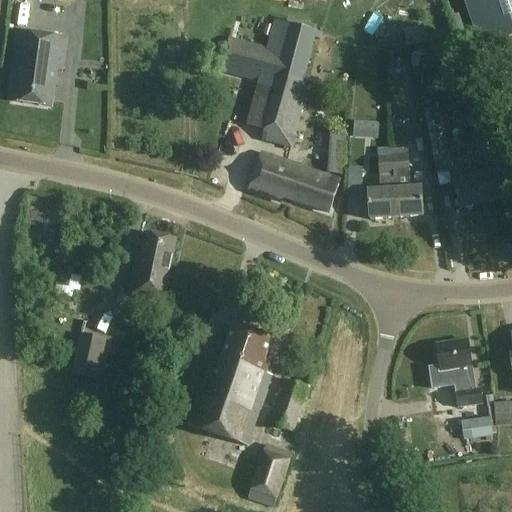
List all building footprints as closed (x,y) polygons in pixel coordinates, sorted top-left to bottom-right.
[(511,39),(511,0),(465,0),(481,49),(511,39)] [(267,51),(262,67),(304,78),(315,35),(274,24),(267,51)] [(67,41),(17,34),(11,81),(12,81),(9,103),(52,109),(57,73),(62,74),(67,41)] [(267,51),(228,40),(219,74),(258,84),(246,128),(264,133),(261,143),(292,151),(312,80),(304,78),(262,67),(267,51)] [(497,117),(457,42),(441,51),(481,126),(497,117)] [(453,172),(440,110),(425,113),(438,175),(453,172)] [(350,177),(352,136),(335,135),(334,177),(350,177)] [(487,161),(484,149),(459,156),(462,167),(487,161)] [(393,160),(393,154),(379,155),(380,161),(368,162),(369,174),(381,173),(381,177),(408,174),(407,159),(393,160)] [(302,170),(261,156),(249,193),(282,203),(283,199),(330,215),(341,182),(302,169),(302,170)] [(479,177),(487,204),(511,196),(511,195),(504,169),(479,177)] [(351,196),(367,196),(367,172),(351,172),(351,196)] [(461,212),(487,204),(479,177),(453,184),(461,212)] [(396,220),(395,191),(394,181),(380,182),(381,192),(368,193),(370,221),(396,220)] [(395,191),(396,220),(423,218),(421,190),(395,191)] [(177,243),(145,235),(139,263),(137,262),(129,299),(163,306),(177,243)] [(65,277),(61,299),(82,303),(86,281),(65,277)] [(273,340),(234,326),(222,360),(210,360),(188,427),(248,447),(272,377),(267,376),(271,364),(266,362),(273,340)] [(106,342),(81,337),(72,376),(97,382),(106,342)] [(472,368),(468,342),(436,347),(439,367),(431,368),(433,391),(456,387),(457,395),(456,396),(458,409),(483,406),(481,392),(475,393),(471,368),(472,368)] [(184,360),(170,356),(159,391),(173,395),(184,360)] [(145,378),(119,373),(115,390),(104,388),(102,400),(139,408),(145,378)] [(310,390),(286,382),(271,427),(295,435),(310,390)] [(511,404),(495,406),(497,429),(511,427),(511,404)] [(489,411),(460,416),(464,443),(493,438),(489,411)] [(294,457),(268,447),(250,493),(276,503),(294,457)]
